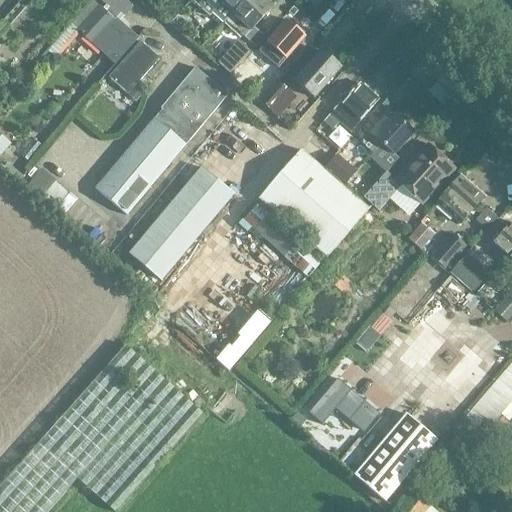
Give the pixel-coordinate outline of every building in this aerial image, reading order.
[(140,41),(116,20),(120,15),(124,18),(133,7),(124,0),(100,0),(109,8),(106,11),(93,1),(72,25),(81,33),(104,55),(117,66),(140,41)] [(193,0),(191,2),(209,18),(213,14),(223,23),(243,0),(193,0)] [(263,0),(243,0),(223,23),(237,36),(241,36),(244,38),(272,8),(263,0)] [(285,60),(305,38),(285,21),(258,53),(266,60),(274,51),(285,60)] [(238,41),(218,64),(230,75),(250,52),(238,41)] [(159,60),(141,43),(108,78),(127,95),(159,60)] [(314,98),(340,69),(321,51),(291,85),(299,92),(303,88),(314,98)] [(127,216),(228,95),(195,68),(161,109),(162,110),(97,188),(127,216)] [(279,82),(261,102),(270,110),(288,90),(279,82)] [(360,122),(378,100),(360,84),(341,105),(340,104),(331,114),(339,121),(348,111),(360,122)] [(394,156),(414,133),(395,116),(389,123),(384,118),(361,143),(373,153),(381,144),(394,156)] [(0,130),(0,156),(13,141),(0,130)] [(427,145),(413,161),(395,181),(386,173),(363,198),(378,211),(401,186),(422,205),(454,169),(445,161),(427,145)] [(326,258),(369,209),(301,151),(259,200),(326,258)] [(30,182),(63,213),(78,198),(44,167),(30,182)] [(202,168),(129,255),(161,282),(233,195),(202,168)] [(460,225),(485,198),(462,177),(460,176),(436,203),(460,225)] [(258,206),(245,221),(308,278),(321,263),(258,206)] [(497,256),(508,266),(511,260),(511,223),(502,235),(498,231),(490,240),(501,251),(497,256)] [(433,235),(428,230),(421,225),(408,240),(420,250),(433,235)] [(452,234),(431,257),(445,270),(466,247),(452,234)] [(472,293),(488,275),(465,256),(450,273),(472,293)] [(418,267),(392,306),(408,317),(435,279),(418,267)] [(511,286),(494,307),(507,318),(511,312),(511,286)] [(259,309),(217,359),(230,370),(272,320),(259,309)] [(118,511),(204,416),(165,381),(126,346),(0,487),(0,511),(48,511),(76,481),(110,511),(118,511)] [(484,434),(500,415),(509,404),(511,407),(511,364),(466,418),(484,434)] [(378,415),(337,381),(338,380),(338,379),(308,414),(322,426),(336,409),(364,432),(378,415)] [(386,503),(439,441),(407,414),(354,475),(386,503)] [(439,511),(411,486),(390,509),(393,511),(439,511)]
